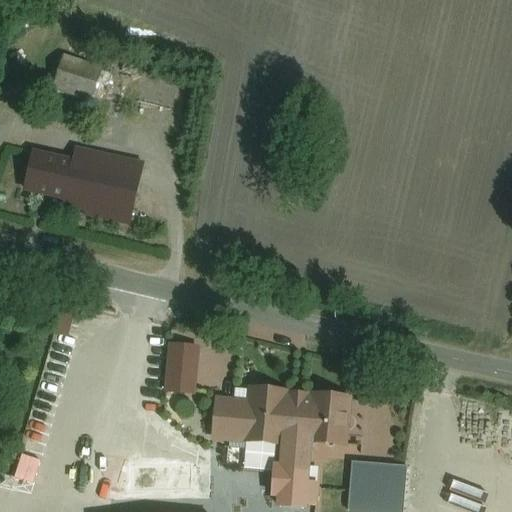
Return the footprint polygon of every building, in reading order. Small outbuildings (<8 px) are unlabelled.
[(102,69),(63,56),(50,92),(90,106),(102,69)] [(145,164),(75,148),(72,161),(33,153),(24,193),(64,202),(62,209),(85,214),(84,218),(131,228),(145,164)] [(57,316),(52,334),(66,338),(71,319),(57,316)] [(199,348),(168,346),(163,395),(195,398),(199,348)] [(354,397),(247,388),(246,403),(215,400),(212,442),(279,448),(278,466),(272,465),(269,501),(276,502),(275,510),(295,511),(306,511),(306,510),(318,511),(320,483),(310,482),(313,451),(349,454),(354,397)] [(190,511),(196,468),(134,461),(127,511),(190,511)] [(343,490),(400,497),(403,471),(346,464),(343,490)]
